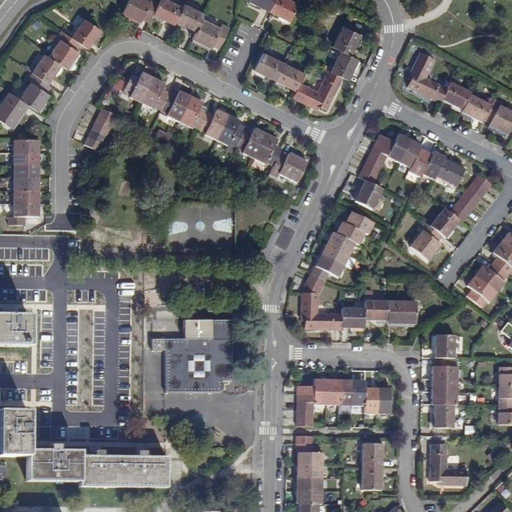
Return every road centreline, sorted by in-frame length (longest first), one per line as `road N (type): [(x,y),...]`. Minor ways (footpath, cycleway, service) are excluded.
road 1 (residential): [(344,150),(141,45),(118,51),(69,127),(66,307)]
road 2 (residential): [(421,511),(407,495),(407,373),(385,355),(276,352)]
road 3 (residential): [(276,352),(278,283),(344,150)]
road 4 (residential): [(271,511),(276,352)]
road 5 (residential): [(371,96),(511,171)]
